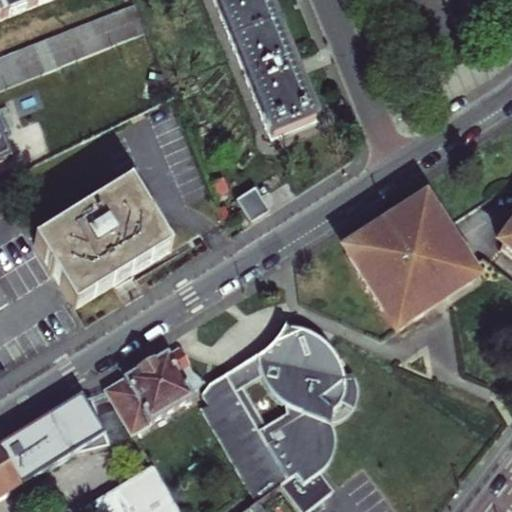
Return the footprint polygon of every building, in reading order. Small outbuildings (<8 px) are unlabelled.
[(0,0),(0,19),(47,0),(0,0)] [(264,0),(215,0),(272,142),(314,125),(264,0)] [(443,0),(451,18),(497,0),(443,0)] [(138,3),(0,58),(0,90),(149,31),(138,3)] [(4,129),(0,130),(0,159),(14,153),(4,129)] [(484,165),(432,199),(448,223),(501,190),(484,165)] [(39,243),(79,309),(176,250),(138,186),(39,243)] [(259,189),(242,200),(256,222),(273,211),(259,189)] [(432,199),(354,250),(404,329),(483,277),(448,223),(432,199)] [(0,282),(0,308),(12,302),(0,282)] [(219,385),(210,395),(217,407),(211,411),(266,503),(288,487),(308,511),(316,511),(342,492),(328,474),(335,467),(340,460),(343,451),(344,443),(343,435),(340,427),(348,425),(355,421),(360,417),(365,409),(367,402),(367,394),(365,386),(361,379),(353,377),(348,363),(342,355),(335,347),(327,341),(316,331),(314,334),(305,332),(295,331),(293,335),(289,340),(284,345),(279,349),(219,385)] [(184,348),(113,389),(139,432),(197,396),(195,391),(202,388),(209,380),(197,370),(184,348)] [(0,447),(0,505),(83,457),(116,443),(98,396),(55,413),(0,447)] [(187,511),(159,465),(91,507),(93,511),(187,511)]
